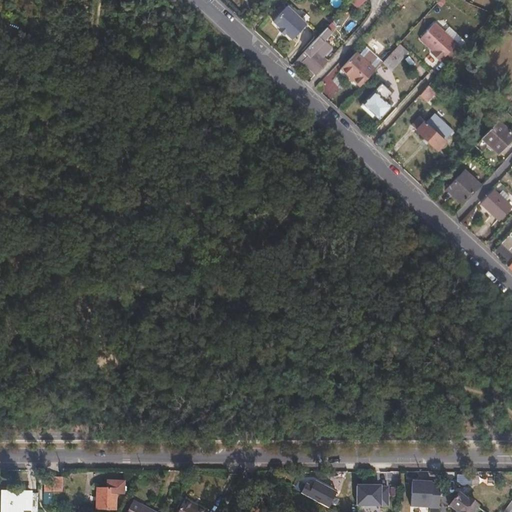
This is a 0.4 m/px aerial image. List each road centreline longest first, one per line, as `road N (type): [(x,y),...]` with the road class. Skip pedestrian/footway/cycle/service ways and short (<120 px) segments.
road 1 (residential): [(0,458),(511,456)]
road 2 (residential): [(202,0),(511,286)]
